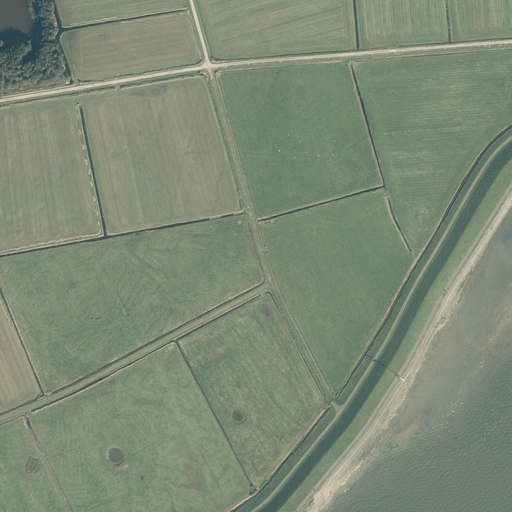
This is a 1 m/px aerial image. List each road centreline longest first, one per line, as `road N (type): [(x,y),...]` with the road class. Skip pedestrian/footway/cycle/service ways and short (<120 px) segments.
road 1 (track): [(339,413),(270,283),(208,66)]
road 2 (track): [(0,419),(270,283)]
